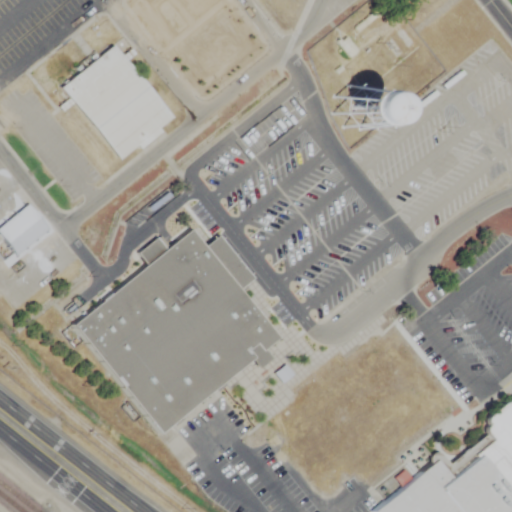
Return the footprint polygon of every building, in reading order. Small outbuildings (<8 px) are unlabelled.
[(109,44),(168,118),(155,128),(159,132),(136,150),(132,145),(115,159),(57,86),(109,44)] [(373,89),(348,95),(356,126),(381,120),(373,89)] [(0,224),(25,205),(46,232),(12,258),(0,242),(0,224)] [(188,229),(202,246),(215,235),(250,279),(236,291),(275,338),(260,350),(267,359),(256,368),(248,358),(157,433),(69,326),(143,265),(134,253),(154,237),(163,249),(188,229)] [(511,511),(370,511),(430,462),(445,482),(476,457),(473,452),(487,440),(478,429),(483,425),(482,424),(482,423),(482,422),(482,421),(482,420),(482,419),(482,418),(483,417),(484,416),(504,400),(505,399),(506,399),(507,398),(508,398),(509,398),(510,399),(511,399),(511,400),(511,511)]
